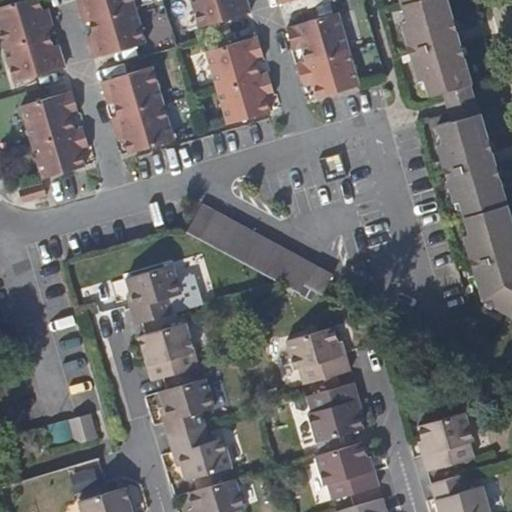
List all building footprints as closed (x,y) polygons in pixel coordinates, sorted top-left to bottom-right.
[(0,48),(47,35),(51,33),(47,20),(42,22),(40,13),(35,0),(31,0),(0,9),(0,48)] [(80,25),(87,23),(132,9),(129,0),(79,0),(80,1),(82,8),(76,10),(80,25)] [(186,0),(194,27),(241,13),(238,1),(237,0),(186,0)] [(471,87),(444,0),(425,0),(401,7),(407,25),(399,28),(416,83),(423,81),(429,99),(471,87)] [(82,8),(80,1),(74,3),(76,10),(82,8)] [(132,9),(87,23),(91,36),(93,43),(86,45),(89,56),(95,54),(141,40),(132,9)] [(297,44),(302,61),(345,49),(334,11),(287,25),(282,26),(286,40),(295,37),(297,44)] [(212,88),(255,75),(250,58),(248,50),(258,47),(255,34),(249,36),(201,50),(212,88)] [(47,35),(0,48),(0,51),(8,80),(56,65),(60,64),(57,55),(53,56),(51,48),(47,35)] [(93,43),(91,36),(84,38),(86,45),(93,43)] [(297,44),(295,37),(286,40),(288,47),(297,44)] [(260,55),(258,47),(248,50),(250,58),(260,55)] [(345,49),(302,61),(294,64),(297,77),(306,75),(308,82),(311,95),(355,82),(345,49)] [(113,116),(159,103),(147,64),(102,77),(96,79),(100,93),(107,92),(109,100),(113,116)] [(265,72),(255,75),(212,88),(222,121),(265,108),(262,96),(259,88),(268,85),(265,72)] [(308,82),(306,75),(297,77),(300,85),(308,82)] [(271,93),(268,85),(259,88),(262,96),(271,93)] [(27,141),(71,128),(66,113),(63,105),(72,102),(67,88),(63,89),(15,103),(27,141)] [(109,100),(107,92),(100,93),(102,102),(109,100)] [(74,111),(72,102),(63,105),(66,113),(74,111)] [(170,136),(159,103),(113,116),(107,118),(111,133),(118,131),(120,138),(123,149),(170,136)] [(457,194),(465,219),(506,207),(477,107),(435,119),(440,139),(434,141),(450,195),(457,194)] [(78,126),(71,128),(27,141),(36,174),(81,161),(77,150),(74,140),(81,137),(78,126)] [(120,138),(118,131),(111,133),(114,140),(120,138)] [(84,148),(81,137),(74,140),(77,150),(84,148)] [(300,295),(304,286),(315,267),(199,204),(189,222),(184,230),(276,281),(277,282),(300,295)] [(511,311),(511,309),(511,226),(506,207),(465,219),(467,227),(460,229),(479,293),(511,311)] [(161,276),(156,261),(109,275),(115,297),(110,299),(119,328),(189,307),(177,270),(161,276)] [(332,277),(315,267),(304,286),(322,296),(326,289),(332,277)] [(191,368),(177,322),(131,336),(144,382),(191,368)] [(344,371),(332,328),(285,340),(297,384),(344,371)] [(162,407),(170,435),(207,425),(203,410),(218,406),(209,376),(162,390),(166,406),(162,407)] [(360,429),(348,384),(301,398),(314,442),(360,429)] [(474,440),(465,411),(417,425),(422,441),(417,443),(425,472),(474,458),(469,442),(474,440)] [(92,441),(85,416),(73,420),(64,423),(71,447),(92,441)] [(212,442),(207,425),(170,435),(178,464),(183,464),(188,480),(236,466),(227,438),(212,442)] [(358,459),(353,444),(305,457),(313,483),(318,482),(323,499),(370,485),(362,458),(358,459)] [(225,511),(232,510),(224,481),(176,494),(181,511),(225,511)] [(486,511),(483,498),(466,503),(461,488),(432,496),(436,511),(486,511)] [(118,511),(112,489),(67,502),(69,511),(118,511)] [(377,511),(374,500),(331,511),(377,511)]
